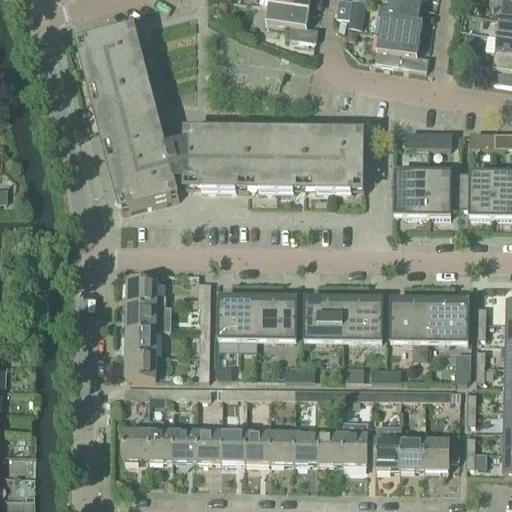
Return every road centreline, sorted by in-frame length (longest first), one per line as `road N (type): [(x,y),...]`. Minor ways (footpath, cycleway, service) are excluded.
road 1 (residential): [(106,264),(511,266)]
road 2 (residential): [(106,264),(45,21)]
road 3 (residential): [(93,511),(106,264)]
road 4 (residential): [(434,98),(323,79),(333,0)]
